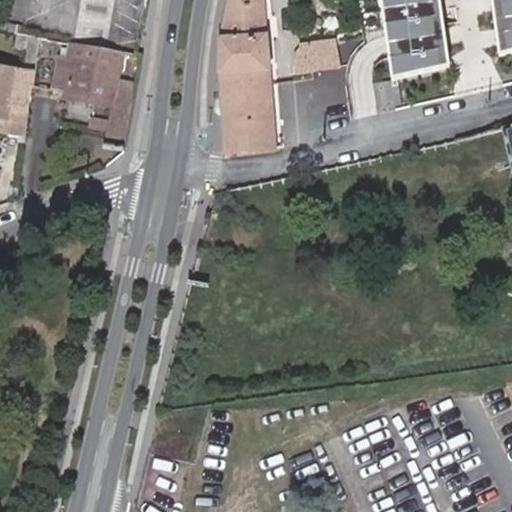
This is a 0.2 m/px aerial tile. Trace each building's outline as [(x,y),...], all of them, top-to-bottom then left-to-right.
[(265,0),(227,0),(221,42),(217,74),(227,155),(276,148),(274,112),(280,112),(279,99),(272,99),(265,0)] [(511,0),(372,0),(378,44),(384,85),(447,69),(436,0),(482,0),(491,60),(511,54),(511,0)] [(334,39),(288,46),(293,76),(339,69),(334,39)] [(120,107),(131,56),(84,47),(79,45),(73,44),(71,51),(80,54),(76,72),(63,70),(59,92),(71,94),(71,97),(120,107)] [(80,54),(71,51),(68,64),(65,63),(63,70),(76,72),(80,54)] [(26,138),(30,114),(10,111),(16,69),(0,66),(0,121),(8,122),(6,135),(26,138)]
